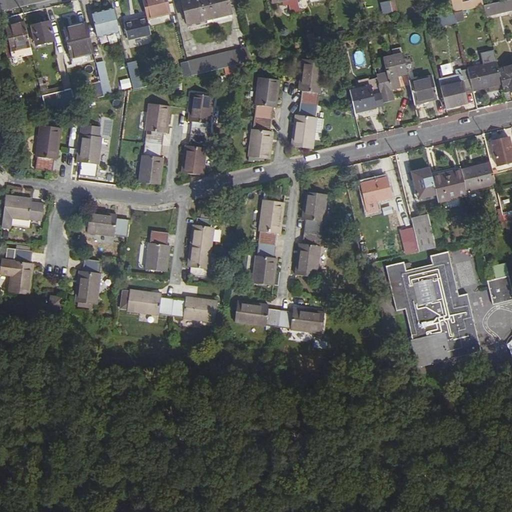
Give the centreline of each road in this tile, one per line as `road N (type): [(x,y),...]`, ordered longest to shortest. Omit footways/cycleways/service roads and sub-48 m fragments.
road 1 (residential): [(298,166),(511,115)]
road 2 (residential): [(298,166),(281,297)]
